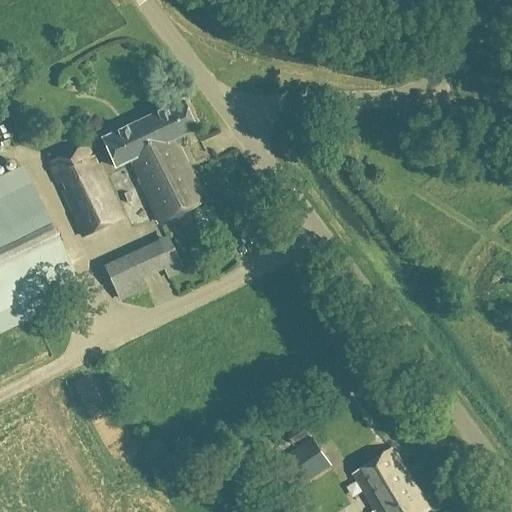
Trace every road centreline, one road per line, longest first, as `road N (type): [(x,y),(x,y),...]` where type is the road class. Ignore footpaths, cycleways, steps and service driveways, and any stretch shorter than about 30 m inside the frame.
road 1 (unclassified): [(511,489),(236,118)]
road 2 (unclassified): [(413,102),(337,98),(236,118)]
road 3 (unclassified): [(236,118),(145,0)]
road 4 (unclassified): [(413,102),(460,62),(511,0)]
